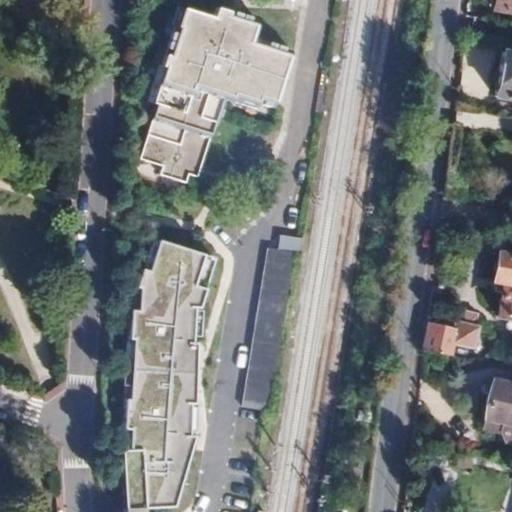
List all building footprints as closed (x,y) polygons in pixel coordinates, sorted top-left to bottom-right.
[(191,153),(205,158),(218,113),(222,113),(229,91),(234,92),(237,86),(276,96),(293,39),(253,27),(258,9),(242,4),(240,11),(226,7),(228,0),(227,0),(215,0),(213,7),(188,0),(183,0),(178,18),(177,17),(165,57),(168,58),(157,95),(161,97),(144,151),(166,157),(164,165),(191,174),(194,165),(195,163),(189,160),(191,153)] [(240,11),(242,4),(228,0),(226,7),(240,11)] [(511,0),(494,0),(492,11),(511,14),(511,0)] [(511,55),(501,53),(493,97),(511,100),(511,55)] [(202,168),(205,158),(191,153),(189,160),(195,163),(194,165),(202,168)] [(279,239),(276,253),(294,256),(298,257),(300,242),(279,239)] [(203,337),(203,249),(151,249),(151,271),(129,271),(127,455),(136,455),(136,509),(187,509),(188,337),(203,337)] [(241,409),(264,414),(266,399),(271,400),(294,256),(276,253),(267,252),(241,409)] [(271,400),(268,415),(273,416),(298,257),(294,256),(271,400)] [(502,283),(500,296),(497,316),(511,318),(511,259),(495,256),(490,281),(502,283)] [(488,294),(500,296),(502,283),(490,281),(488,294)] [(442,331),(426,327),(421,352),(446,357),(448,346),(468,350),(472,330),(468,328),(470,316),(455,312),(452,326),(443,324),(442,331)] [(511,385),(489,380),(481,418),(482,419),(480,428),(495,431),(496,422),(511,425),(511,385)]
